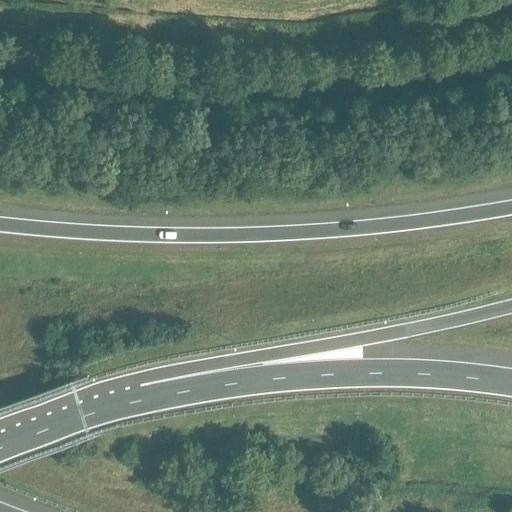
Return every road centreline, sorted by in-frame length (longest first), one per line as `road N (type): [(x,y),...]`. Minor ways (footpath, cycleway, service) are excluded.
road 1 (motorway): [(511,386),(371,373),(220,384),(0,442)]
road 2 (unclassified): [(0,57),(206,77),(326,74),(511,45)]
road 3 (motorway): [(511,207),(318,232),(177,238),(0,223)]
